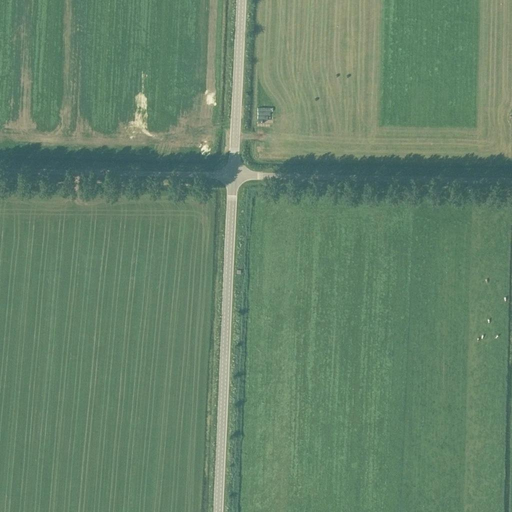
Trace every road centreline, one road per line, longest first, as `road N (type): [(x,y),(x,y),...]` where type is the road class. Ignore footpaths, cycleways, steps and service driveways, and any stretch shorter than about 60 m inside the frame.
road 1 (unclassified): [(219,511),(232,176)]
road 2 (unclassified): [(511,180),(232,176)]
road 3 (unclassified): [(232,176),(0,171)]
road 4 (unclassified): [(232,176),(240,0)]
